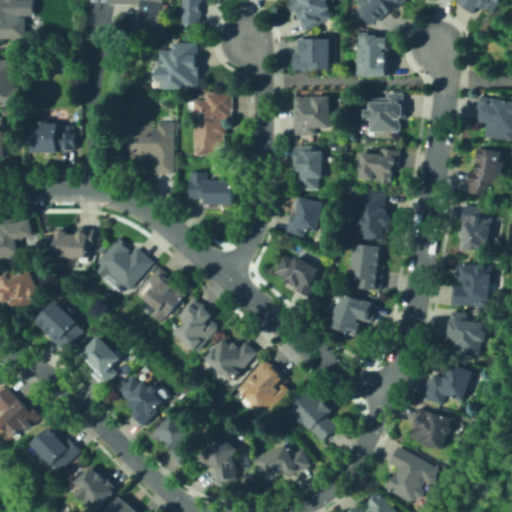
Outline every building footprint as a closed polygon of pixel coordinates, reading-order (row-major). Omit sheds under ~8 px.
[(0,38),(0,0),(18,0),(19,17),(28,17),(28,38),(0,38)] [(164,0),(164,34),(128,34),(128,12),(141,12),(141,5),(111,5),(111,0),(164,0)] [(203,0),(203,16),(201,16),(201,24),(184,24),(184,0),(203,0)] [(327,0),(331,8),(329,9),(333,17),(307,31),(296,10),(293,12),(288,2),(292,0),(327,0)] [(407,0),(378,22),(377,20),(372,25),(359,9),(364,4),(361,0),(407,0)] [(501,0),(493,12),(486,7),(484,10),(479,6),(474,13),(458,2),(459,0),(501,0)] [(372,32),(372,35),(379,34),(379,38),(389,38),(389,47),(391,47),(392,53),(388,53),(388,60),(392,60),(392,75),(360,75),(360,32),(372,32)] [(330,38),(330,68),(295,69),(295,52),(301,51),(301,39),(330,38)] [(198,43),(199,51),(200,51),(200,66),(201,66),(200,88),(168,88),(168,81),(158,81),(158,67),(161,66),(160,50),(174,50),(174,43),(198,43)] [(0,59),(16,59),(16,87),(20,87),(20,106),(0,106),(0,59)] [(234,96),(234,112),(233,112),(233,121),(225,121),(225,125),(229,125),(229,135),(226,135),(226,138),(227,138),(227,148),(218,148),(219,156),(196,156),(196,130),(195,130),(194,100),(207,100),(207,93),(234,93),(234,96)] [(405,95),(405,102),(407,102),(407,118),(401,118),(401,122),(403,125),(403,130),(402,131),(372,132),(372,120),(365,120),(366,109),(371,109),(371,98),(388,98),(388,93),(405,93),(405,95)] [(332,96),(332,128),(317,128),(317,135),(296,135),(296,128),(295,128),(295,112),(295,96),(332,96)] [(511,101),(511,140),(487,137),(488,123),(477,121),(480,97),(511,101)] [(60,123),(60,133),(66,133),(66,125),(75,125),(75,132),(78,132),(77,151),(62,150),(62,149),(60,149),(60,154),(33,153),(33,123),(40,124),(40,121),(50,121),(50,123),(60,123)] [(153,128),(159,128),(159,122),(176,122),(176,174),(157,174),(157,158),(154,158),(153,161),(136,161),(136,159),(124,158),(124,122),(153,122),(153,128)] [(325,151),(324,177),(321,177),(321,190),(301,190),(300,172),(298,172),(298,164),(294,164),(295,146),(314,146),(314,151),(325,151)] [(402,150),(400,168),(395,168),(393,185),(381,184),(381,181),(361,179),(361,171),(362,163),(364,152),(381,154),(382,148),(402,150)] [(506,169),(508,171),(508,175),(505,177),(503,177),(501,188),(489,186),(488,196),(470,193),(471,187),(470,186),(472,171),(472,170),(476,170),(480,149),(504,152),(502,163),(505,163),(505,168),(506,169)] [(236,180),(236,205),(208,205),(207,198),(191,198),(191,172),(209,172),(209,180),(236,180)] [(389,194),(387,208),(389,209),(388,213),(390,213),(393,217),(392,222),(391,224),(392,224),(392,232),(386,231),(385,241),(363,238),(365,227),(360,226),(362,215),(365,215),(367,199),(369,199),(370,192),(389,194)] [(326,202),(319,232),(306,230),(305,238),(287,234),(291,216),(297,217),(301,197),(326,202)] [(495,230),(494,238),(492,238),(491,243),(486,242),(485,250),(478,249),(477,251),(462,249),(466,225),(463,224),(466,205),(484,208),(483,216),(494,218),(492,230),(495,230)] [(0,221),(16,219),(17,222),(33,219),(36,235),(17,239),(21,257),(0,261),(0,221)] [(97,228),(93,248),(92,258),(79,257),(78,260),(64,258),(64,256),(57,255),(60,229),(71,231),(71,234),(77,235),(79,226),(97,228)] [(129,253),(132,255),(139,247),(156,262),(132,290),(123,283),(116,291),(104,280),(106,277),(99,271),(103,266),(99,262),(120,237),(131,246),(129,248),(132,250),(129,253)] [(384,289),(383,292),(362,289),(363,279),(353,278),(356,243),(386,246),(384,269),(386,269),(384,289)] [(285,254),(295,260),(297,256),(321,269),(316,278),(321,281),(312,298),(296,289),(297,286),(285,280),(286,278),(276,272),(285,254)] [(497,274),(496,283),(493,283),(491,300),(490,308),(453,305),(454,286),(464,287),(465,282),(461,282),(461,278),(459,278),(460,263),(494,266),(493,273),(497,274)] [(23,265),(26,272),(31,269),(43,294),(42,295),(43,298),(16,312),(16,310),(14,311),(10,302),(12,302),(11,300),(4,303),(3,302),(0,296),(0,276),(15,269),(19,276),(21,274),(18,268),(23,265)] [(177,286),(178,287),(179,286),(188,294),(168,318),(162,323),(155,317),(159,311),(145,299),(156,286),(149,280),(160,266),(179,282),(177,286)] [(379,304),(374,323),(360,319),(359,323),(364,325),(361,336),(334,328),(338,313),(337,313),(339,305),(341,305),(344,294),(379,304)] [(215,313),(208,323),(211,321),(215,321),(219,324),(219,329),(200,352),(198,349),(197,350),(176,333),(186,321),(180,316),(196,298),(215,313)] [(56,301),(66,309),(70,305),(77,312),(74,316),(81,321),(79,323),(87,331),(68,352),(36,324),(56,301)] [(502,311),(495,310),(495,303),(503,304),(502,311)] [(468,313),(467,321),(485,322),(484,331),(488,331),(487,341),(483,341),(482,355),(470,354),(470,355),(462,355),(462,353),(453,352),(454,338),(447,337),(449,314),(452,314),(452,311),(468,313)] [(177,329),(172,326),(176,321),(180,325),(177,329)] [(119,373),(106,386),(94,373),(99,368),(83,353),(100,336),(123,358),(113,367),(119,373)] [(225,339),(232,345),(235,342),(240,346),(239,347),(241,349),(247,342),(259,352),(234,382),(225,376),(220,371),(220,370),(207,359),(225,339)] [(278,386),(280,387),(283,383),(284,384),(285,383),(293,390),(291,391),(293,392),(269,417),(263,411),(262,412),(258,412),(255,409),(255,406),(256,404),(246,395),(246,394),(240,388),(267,359),(286,376),(278,386)] [(452,363),(463,367),(464,364),(475,368),(474,371),(475,372),(466,400),(448,394),(444,404),(428,398),(430,392),(429,391),(434,376),(434,374),(446,378),(448,372),(449,372),(452,363)] [(134,377),(143,385),(145,382),(151,387),(157,381),(164,388),(166,388),(170,392),(170,394),(173,397),(163,408),(160,408),(158,409),(161,412),(146,428),(133,414),(137,410),(131,404),(132,403),(120,391),(123,388),(120,385),(124,381),(127,384),(134,377)] [(0,396),(10,386),(31,406),(32,404),(45,416),(31,430),(28,427),(18,437),(11,431),(10,433),(2,425),(3,423),(1,421),(9,413),(0,404),(0,396)] [(312,391),(323,401),(325,399),(336,410),(330,416),(340,426),(326,441),(315,430),(314,431),(306,424),(299,417),(300,416),(293,410),(297,406),(294,404),(299,399),(302,402),(312,391)] [(428,410),(434,413),(434,411),(454,419),(452,426),(454,430),(453,435),(450,436),(448,436),(443,451),(418,442),(419,439),(412,436),(415,427),(417,428),(418,425),(414,424),(420,407),(428,410)] [(188,439),(198,450),(183,465),(171,453),(174,450),(165,442),(162,445),(153,437),(175,413),(194,433),(188,439)] [(58,430),(58,433),(61,430),(70,439),(72,437),(84,451),(62,472),(51,460),(49,462),(42,456),(45,454),(34,444),(52,426),(53,428),(56,428),(58,430)] [(240,480),(220,484),(217,469),(203,459),(220,435),(241,449),(236,458),(240,480)] [(290,443),(296,454),(304,450),(311,464),(287,476),(286,473),(270,480),(259,458),(290,443)] [(439,477),(436,482),(434,482),(433,484),(426,481),(423,487),(425,489),(426,493),(424,497),(420,498),(418,497),(416,500),(412,501),(386,486),(391,477),(394,478),(397,471),(400,468),(391,463),(401,446),(442,469),(438,475),(439,477)] [(93,467),(100,473),(103,470),(120,488),(97,511),(79,493),(84,488),(78,482),(93,467)] [(380,492),(400,511),(351,511),(360,504),(367,511),(372,507),(368,503),(380,492)] [(108,511),(122,497),(128,502),(130,499),(136,504),(133,508),(137,511),(108,511)]
